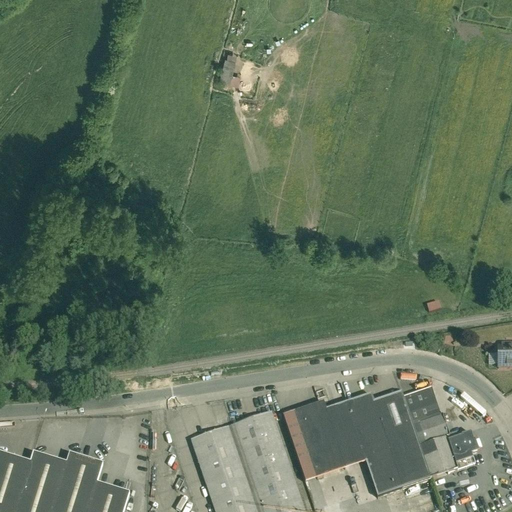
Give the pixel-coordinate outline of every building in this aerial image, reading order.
[(240,56),(228,53),(222,77),(234,80),(240,56)] [(432,313),(444,309),(442,302),(429,305),(432,313)] [(499,366),(499,371),(511,370),(511,345),(503,346),(503,349),(499,349),(499,357),(489,358),(489,367),(499,366)] [(433,391),(405,400),(433,482),(461,473),(459,468),(451,443),(449,439),(452,438),(445,418),(442,419),(433,391)] [(327,404),(283,419),(306,485),(368,464),(380,500),(433,482),(405,400),(404,396),(377,405),(374,397),(329,412),(327,404)] [(472,399),(469,403),(490,421),(493,417),(472,399)] [(304,511),(273,415),(193,442),(216,511),(304,511)] [(466,438),(451,443),(459,468),(477,461),(475,457),(483,454),(479,441),(477,442),(474,434),(465,437),(466,438)] [(0,511),(125,511),(130,496),(98,486),(103,467),(71,457),(68,466),(34,455),(31,465),(0,455),(0,511)] [(205,495),(209,493),(205,482),(200,484),(205,495)] [(426,503),(401,502),(401,511),(412,511),(413,507),(428,507),(436,507),(437,502),(426,502),(426,503)]
